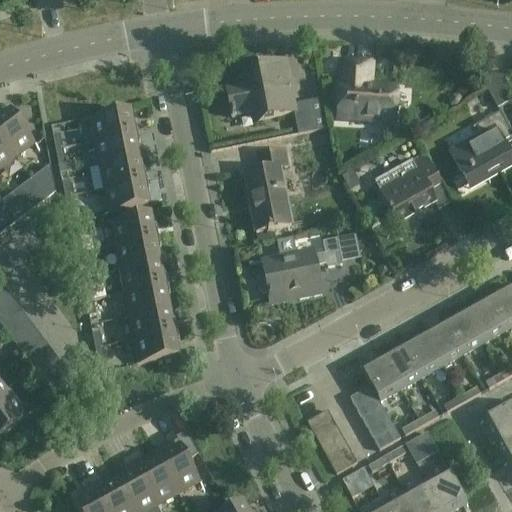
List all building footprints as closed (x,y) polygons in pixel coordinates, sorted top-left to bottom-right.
[(342,60),(341,79),(338,121),(393,125),(394,111),(395,91),(369,89),(368,92),(362,92),(364,67),(344,66),(344,60),(342,60)] [(284,66),(262,70),(263,71),(264,71),(264,75),(253,78),(252,73),(254,73),(253,72),(246,74),(249,88),(227,93),(231,113),(230,113),(231,120),(235,119),(234,118),(254,114),(256,123),(276,120),(293,116),(298,138),(328,131),(322,102),(292,108),(284,66)] [(490,77),(487,94),(497,111),(509,104),(502,93),(505,80),(490,77)] [(4,121),(0,124),(0,139),(16,161),(35,147),(8,111),(1,117),(4,121)] [(130,129),(128,113),(89,121),(94,145),(137,137),(136,128),(130,129)] [(451,157),(451,159),(461,176),(454,181),(454,182),(469,173),(476,187),(487,181),(489,185),(490,185),(488,181),(502,173),(504,177),(505,176),(503,172),(511,167),(511,163),(502,145),(511,139),(511,137),(500,115),(476,128),(482,139),(451,157)] [(60,137),(52,139),(55,153),(63,152),(60,137)] [(139,146),(137,137),(94,145),(98,168),(137,160),(134,147),(139,146)] [(21,167),(16,161),(0,139),(0,179),(1,182),(21,167)] [(66,167),(63,152),(55,153),(58,168),(66,167)] [(284,152),(275,154),(255,158),(259,174),(244,177),(249,204),(252,204),(254,214),(251,215),(255,236),(267,233),(268,235),(272,234),(271,232),(291,229),(279,170),(287,169),(284,152)] [(389,211),(387,212),(389,216),(391,215),(397,226),(434,205),(428,193),(439,186),(423,158),(411,165),(416,175),(380,195),(389,211)] [(140,176),(137,160),(98,168),(103,193),(147,184),(145,175),(140,176)] [(55,195),(50,168),(48,169),(31,182),(46,202),(55,195)] [(46,202),(31,182),(21,189),(36,209),(46,202)] [(62,186),(63,193),(65,200),(72,199),(69,184),(62,186)] [(148,193),(147,184),(103,193),(108,218),(128,214),(147,209),(143,194),(148,193)] [(36,209),(21,189),(12,196),(27,216),(36,209)] [(27,216),(12,196),(2,204),(17,224),(27,216)] [(75,214),(72,199),(65,200),(68,215),(75,214)] [(17,224),(2,204),(0,205),(0,220),(8,231),(17,224)] [(148,217),(129,220),(109,224),(114,250),(158,241),(156,232),(151,233),(148,217)] [(80,241),(73,242),(76,257),(83,256),(80,241)] [(160,249),(158,241),(114,250),(119,273),(158,265),(155,250),(160,249)] [(326,267),(325,256),(313,259),(312,254),(296,257),(293,241),(276,244),(280,261),(248,267),(248,268),(261,265),(263,276),(258,277),(256,281),(259,294),(263,297),(267,296),(268,302),(297,296),(298,302),(321,298),(315,269),(326,267)] [(322,244),(325,256),(326,267),(327,271),(342,268),(337,241),(322,244)] [(86,271),(83,256),(76,257),(79,272),(86,271)] [(161,280),(158,265),(119,273),(124,296),(167,287),(166,279),(161,280)] [(0,303),(9,297),(1,287),(0,287),(0,303)] [(169,296),(167,287),(124,296),(129,320),(167,312),(164,297),(169,296)] [(90,288),(82,290),(85,304),(93,303),(90,288)] [(511,295),(509,289),(487,301),(505,334),(511,330),(511,295)] [(0,318),(16,306),(9,297),(0,303),(0,318)] [(505,334),(487,301),(466,313),(484,346),(505,334)] [(96,318),(93,303),(85,304),(88,319),(96,318)] [(23,316),(16,306),(0,318),(0,328),(3,331),(23,316)] [(170,327),(167,312),(129,320),(133,343),(177,334),(175,326),(170,327)] [(484,346),(466,313),(445,325),(463,357),(484,346)] [(30,326),(23,316),(3,331),(10,341),(30,326)] [(463,357),(445,325),(424,337),(442,369),(463,357)] [(37,335),(30,326),(10,341),(17,351),(37,335)] [(179,343),(177,334),(133,343),(138,368),(177,360),(173,344),(179,343)] [(45,345),(37,335),(17,351),(24,360),(45,345)] [(99,335),(92,337),(95,351),(102,350),(99,335)] [(442,369),(424,337),(403,348),(421,381),(442,369)] [(52,354),(45,345),(24,360),(31,370),(52,354)] [(421,381),(403,348),(382,360),(400,393),(421,381)] [(105,365),(102,350),(95,351),(98,366),(105,365)] [(59,364),(52,354),(31,370),(39,379),(59,364)] [(400,393),(382,360),(360,372),(370,390),(377,401),(379,405),(400,393)] [(66,374),(59,364),(39,379),(46,389),(66,374)] [(511,379),(511,370),(501,376),(505,383),(511,379)] [(74,384),(66,374),(46,389),(54,399),(74,384)] [(505,383),(501,376),(485,386),(489,392),(505,383)] [(0,408),(13,399),(0,380),(0,408)] [(377,401),(370,390),(349,401),(355,412),(377,401)] [(480,397),(476,390),(459,400),(463,407),(480,397)] [(0,439),(28,418),(13,399),(0,408),(0,439)] [(463,407),(459,400),(443,409),(447,416),(463,407)] [(383,412),(379,405),(377,401),(355,412),(362,424),(383,412)] [(511,406),(483,423),(495,445),(511,435),(511,406)] [(389,422),(383,412),(362,424),(368,434),(389,422)] [(327,414),(306,425),(312,436),(333,424),(327,414)] [(438,421),(435,414),(418,423),(421,430),(438,421)] [(395,433),(389,422),(368,434),(374,444),(395,433)] [(421,430),(418,423),(401,433),(405,439),(421,430)] [(339,435),(333,424),(312,436),(318,447),(339,435)] [(400,442),(395,433),(374,444),(379,454),(400,442)] [(186,434),(175,440),(173,436),(164,441),(172,456),(159,463),(179,497),(200,485),(188,463),(198,457),(186,434)] [(345,445),(339,435),(318,447),(324,457),(345,445)] [(511,462),(511,435),(495,445),(507,466),(511,462)] [(413,453),(431,443),(427,436),(410,446),(413,453)] [(351,456),(345,445),(324,457),(330,467),(351,456)] [(401,451),(384,460),(388,467),(405,457),(401,451)] [(138,456),(130,460),(158,509),(179,497),(159,463),(146,470),(138,456)] [(357,466),(351,456),(330,467),(336,478),(357,466)] [(152,511),(158,509),(130,460),(122,465),(131,479),(118,486),(131,511),(152,511)] [(388,467),(384,460),(368,469),(371,476),(388,467)] [(455,511),(466,506),(448,473),(426,486),(441,511),(455,511)] [(359,474),(342,484),(346,491),(363,481),(359,474)] [(96,479),(88,484),(103,511),(131,511),(118,486),(104,494),(96,479)] [(103,511),(88,484),(81,488),(89,503),(75,510),(75,511),(103,511)] [(441,511),(426,486),(405,497),(413,511),(441,511)] [(413,511),(405,497),(385,509),(386,511),(413,511)]
